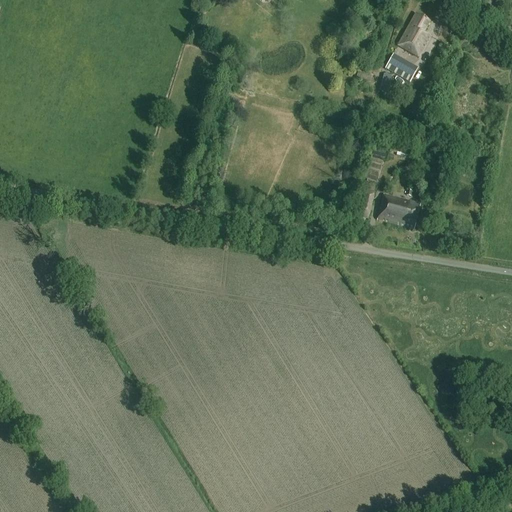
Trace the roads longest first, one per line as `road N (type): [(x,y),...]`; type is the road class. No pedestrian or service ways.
road 1 (track): [(320,240),(0,185)]
road 2 (unclassified): [(511,272),(320,240)]
